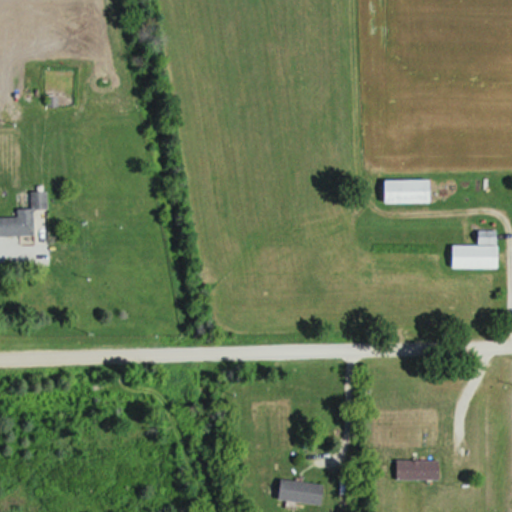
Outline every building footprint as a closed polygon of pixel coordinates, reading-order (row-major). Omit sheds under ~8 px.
[(434,201),(434,178),(386,178),(386,201),(434,201)] [(49,207),(49,190),(32,190),(33,207),(18,208),(18,216),(0,216),(0,234),(36,234),(35,208),(49,207)] [(481,243),(453,243),(453,266),(500,266),(500,234),(481,234),(481,243)] [(443,459),(398,459),(398,478),(443,478),(443,459)] [(325,504),(327,483),(282,477),(279,498),(325,504)]
